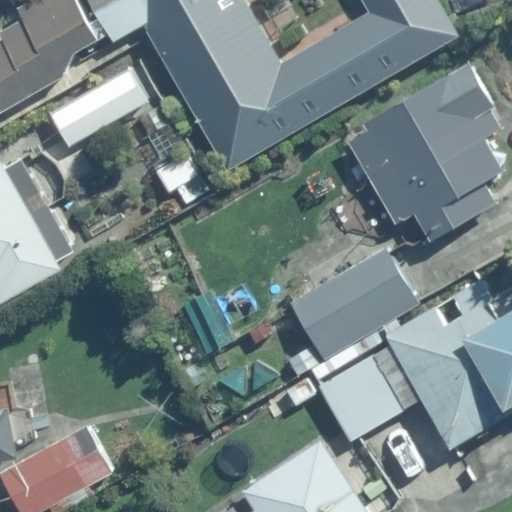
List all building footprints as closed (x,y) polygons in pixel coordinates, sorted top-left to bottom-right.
[(43,0),(0,27),(0,125),(84,73),(76,60),(107,40),(82,0),(43,0)] [(91,0),(115,42),(152,21),(232,167),(465,40),(443,0),(91,0)] [(511,134),(511,132),(474,64),(377,117),(383,127),(354,143),(378,187),(347,204),(363,233),(390,218),(394,225),(419,211),(438,246),(502,211),(490,188),(511,176),(495,144),(511,134)] [(50,109),(70,147),(150,104),(130,66),(50,109)] [(0,308),(1,310),(70,272),(64,260),(86,248),(37,157),(12,170),(6,159),(0,162),(0,308)] [(422,301),(387,246),(288,307),(303,330),(285,342),(303,372),(308,369),(317,384),(393,337),(385,324),(422,301)] [(511,290),(503,295),(490,272),(462,287),(470,301),(396,343),(323,384),(356,441),(430,399),(457,446),(511,415),(511,290)] [(208,290),(183,303),(208,354),(233,341),(208,290)] [(0,464),(23,462),(28,457),(23,412),(0,414),(0,464)] [(28,457),(23,462),(5,472),(27,511),(47,511),(49,511),(50,511),(66,511),(123,481),(91,422),(28,457)] [(251,511),(379,511),(334,432),(250,480),(264,505),(251,511)]
